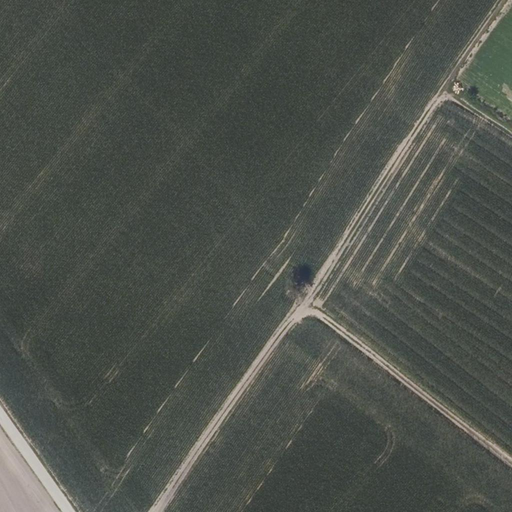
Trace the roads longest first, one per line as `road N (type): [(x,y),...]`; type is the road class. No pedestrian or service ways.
road 1 (track): [(503,0),(332,248),(301,310),(263,348),(150,511)]
road 2 (track): [(511,468),(301,310)]
